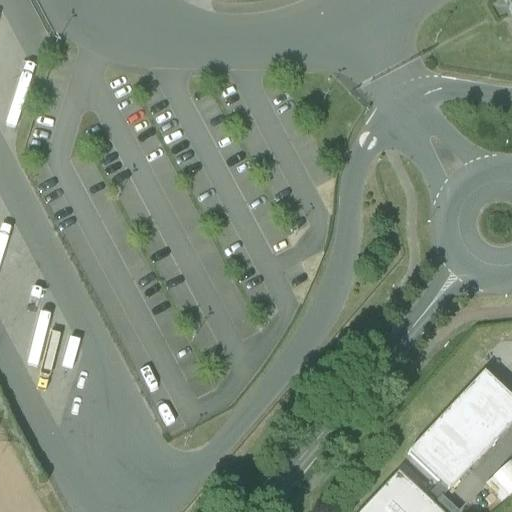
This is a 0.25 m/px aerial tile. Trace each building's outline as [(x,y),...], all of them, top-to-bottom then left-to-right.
[(503,1),(511,18),(511,0),(502,0),(503,0),(503,1)] [(511,402),(483,375),(479,380),(511,410),(511,402)] [(438,485),(447,494),(511,424),(511,410),(479,380),(407,456),(438,485)] [(361,511),(437,511),(434,508),(425,500),(397,474),(361,511)] [(438,485),(425,500),(434,508),(447,494),(438,485)]
